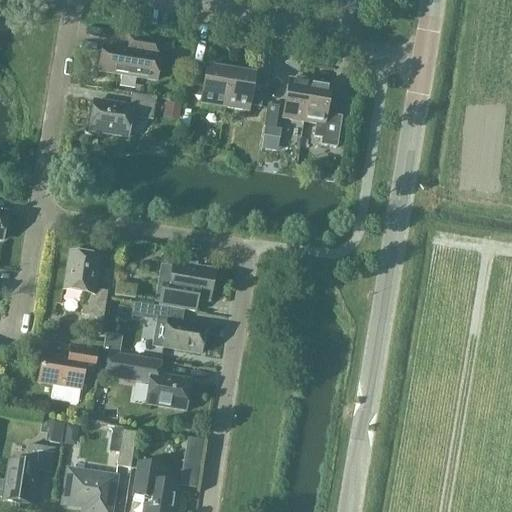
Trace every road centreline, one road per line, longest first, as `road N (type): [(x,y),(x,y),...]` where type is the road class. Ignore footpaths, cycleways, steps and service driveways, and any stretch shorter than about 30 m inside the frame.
road 1 (residential): [(208,511),(247,270),(237,246),(35,212)]
road 2 (tertiary): [(348,511),(419,67)]
road 3 (residential): [(35,212),(70,0)]
road 4 (residential): [(339,41),(162,0)]
road 5 (residential): [(9,349),(35,212)]
